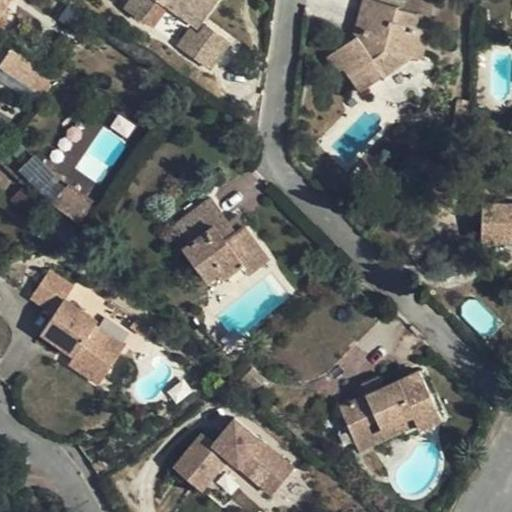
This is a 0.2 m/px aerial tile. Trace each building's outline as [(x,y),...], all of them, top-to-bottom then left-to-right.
[(11,0),(0,0),(0,5),(5,9),(11,0)] [(154,5),(157,0),(164,0),(197,23),(213,0),(129,0),(126,4),(145,18),(151,23),(161,10),(154,5)] [(363,41),(356,34),(327,56),(338,71),(345,66),(361,90),(409,56),(421,59),(429,29),(415,26),(417,13),(397,8),(398,5),(379,0),(365,0),(359,22),(367,25),(363,41)] [(359,22),(356,34),(363,41),(367,25),(359,22)] [(11,48),(1,63),(45,92),(55,78),(11,48)] [(0,76),(38,102),(45,92),(1,63),(0,65),(0,76)] [(462,132),(468,100),(458,98),(451,130),(462,132)] [(33,195),(16,181),(8,189),(24,205),(33,195)] [(69,187),(63,196),(84,211),(89,201),(69,187)] [(84,211),(63,196),(58,203),(79,219),(84,211)] [(235,229),(229,221),(212,198),(177,222),(191,241),(184,246),(209,279),(221,270),(226,276),(242,264),(247,271),(266,256),(243,224),(235,229)] [(511,202),(484,201),(483,239),(511,240),(511,202)] [(237,215),(229,221),(235,229),(243,224),(237,215)] [(101,382),(121,353),(92,332),(94,328),(63,304),(72,292),(47,274),(28,301),(51,318),(38,337),(69,359),(101,382)] [(101,382),(69,359),(63,367),(94,389),(101,382)] [(384,387),(367,394),(340,407),(349,425),(339,430),(346,446),(357,441),(352,430),(378,418),(383,427),(413,413),(418,423),(421,426),(442,416),(420,370),(384,387)] [(363,384),(367,394),(384,387),(380,377),(363,384)] [(360,449),(418,423),(413,413),(383,427),(378,418),(352,430),(357,441),(360,449)] [(205,435),(178,468),(204,490),(232,457),(275,494),(297,468),(236,418),(214,443),(205,435)]
